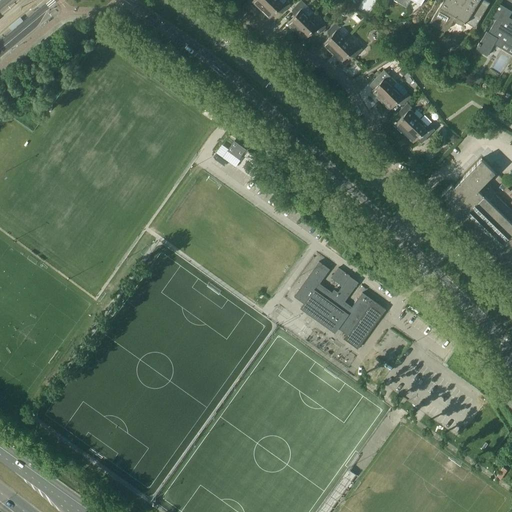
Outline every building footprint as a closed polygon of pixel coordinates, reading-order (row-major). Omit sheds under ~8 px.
[(253,0),(252,1),(261,10),(270,0),(253,0)] [(278,0),(270,0),(261,10),(269,18),(278,9),(282,13),(290,5),(286,0),(283,4),(278,0)] [(296,14),(293,16),(287,23),(295,31),(309,17),(301,9),(305,4),(301,0),(300,0),(291,10),(296,14)] [(465,22),(474,27),(489,2),(485,0),(442,0),(429,22),(441,29),(444,30),(447,29),(449,27),(452,21),(453,21),(454,21),(458,23),(461,24),(464,24),(465,22)] [(511,21),(506,19),(511,12),(499,4),(492,16),(497,19),(489,32),(487,31),(479,43),(479,42),(477,45),(478,46),(476,49),(487,56),(494,44),(501,48),(504,42),(511,46),(511,21)] [(309,17),(295,31),(304,40),(313,31),(317,35),(325,26),(321,22),(318,25),(309,17)] [(331,35),(329,37),(322,44),(331,52),(345,38),(336,30),(339,27),(335,22),(327,31),(331,35)] [(345,38),(331,52),(341,62),(350,53),(354,58),(362,49),(358,45),(355,48),(345,38)] [(397,82),(383,70),(371,82),(375,87),(371,91),(379,100),(393,86),(397,82)] [(480,83),(482,79),(475,75),(473,79),(480,83)] [(393,86),(379,100),(389,110),(398,101),(402,105),(411,96),(406,92),(403,95),(393,86)] [(403,115),(401,117),(394,124),(404,134),(420,118),(410,109),(411,107),(407,103),(399,111),(403,115)] [(420,118),(404,134),(413,142),(422,133),(426,138),(434,129),(430,125),(428,127),(420,118)] [(481,131),(486,125),(481,122),(477,127),(481,131)] [(511,210),(495,194),(496,193),(495,192),(492,196),(489,193),(491,191),(483,184),(495,172),(481,158),(454,186),(451,183),(440,194),(447,201),(446,203),(449,206),(448,207),(448,208),(450,212),(454,213),(455,217),(460,218),(461,223),(465,224),(466,228),(471,229),(472,234),(476,235),(477,239),(482,240),(483,245),(487,246),(489,250),(493,251),(494,255),(499,257),(500,261),(504,262),(505,266),(510,267),(511,269),(511,210)] [(511,188),(508,185),(503,180),(500,183),(501,184),(499,186),(511,198),(511,200),(510,203),(511,205),(511,188)] [(337,327),(347,334),(343,338),(357,348),(385,309),(362,292),(351,307),(344,301),(358,282),(349,276),(337,293),(333,289),(331,292),(318,283),(329,268),(318,261),(318,262),(295,296),(294,295),(293,296),(303,303),(300,308),(301,308),(302,307),(318,318),(334,330),(333,331),(334,332),(337,327)] [(342,285),(349,275),(338,268),(331,278),(342,285)] [(381,358),(391,365),(404,348),(394,341),(381,358)] [(369,375),(378,382),(391,366),(381,358),(369,375)] [(348,469),(316,511),(328,511),(356,475),(348,469)]
